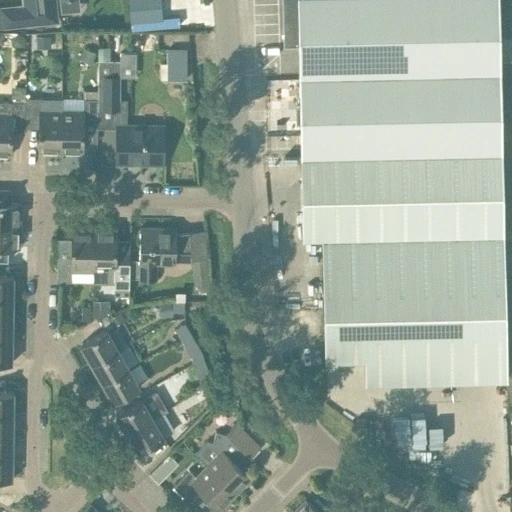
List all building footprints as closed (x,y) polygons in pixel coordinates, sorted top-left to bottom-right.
[(22,0),(23,4),(0,7),(2,28),(59,22),(56,0),(22,0)] [(283,0),(285,46),(299,46),(299,75),(500,72),(498,0),(283,0)] [(121,60),(98,60),(98,85),(102,86),(102,108),(120,108),(121,60)] [(186,79),(186,63),(162,63),(162,79),(186,79)] [(500,72),(299,75),(301,154),(501,151),(500,72)] [(84,110),(63,109),(62,152),(83,152),(83,124),(97,124),(98,91),(84,90),(84,110)] [(62,98),(27,98),(27,102),(26,123),(39,123),(39,151),(62,152),(63,109),(62,109),(62,98)] [(27,102),(0,101),(0,154),(11,155),(11,127),(26,127),(26,123),(27,102)] [(164,125),(117,124),(117,162),(163,163),(164,125)] [(501,151),(301,154),(302,236),(322,236),(503,231),(501,151)] [(0,225),(20,226),(20,203),(0,202),(0,225)] [(0,260),(8,261),(8,247),(20,248),(20,226),(0,225),(0,260)] [(175,263),(176,227),(140,227),(139,262),(130,262),(130,275),(140,275),(140,280),(156,280),(156,263),(175,263)] [(94,271),(95,228),(72,228),(71,256),(58,256),(57,281),(72,281),(72,271),(94,271)] [(129,294),(129,257),(116,257),(116,229),(95,228),(94,271),(94,282),(114,282),(114,294),(129,294)] [(204,229),(189,230),(194,289),(209,288),(204,229)] [(503,231),(322,236),(325,356),(365,355),(365,381),(506,378),(503,231)] [(0,296),(13,297),(13,275),(0,274),(0,296)] [(0,319),(12,319),(13,297),(0,297),(0,319)] [(185,300),(173,300),(173,311),(184,311),(185,300)] [(81,318),(91,319),(91,307),(82,307),(81,318)] [(123,312),(109,320),(114,327),(127,319),(123,312)] [(0,340),(12,341),(12,319),(0,319),(0,340)] [(181,338),(191,333),(185,322),(175,328),(181,338)] [(80,344),(91,363),(118,348),(126,343),(118,328),(110,333),(107,329),(98,334),(80,344)] [(191,333),(181,338),(186,347),(196,341),(191,333)] [(12,341),(0,340),(0,362),(12,363),(12,341)] [(118,348),(91,363),(102,383),(129,367),(118,348)] [(204,357),(193,361),(201,383),(210,375),(204,357)] [(129,367),(102,383),(113,402),(140,386),(129,367)] [(210,375),(201,383),(204,391),(215,387),(210,375)] [(13,391),(0,390),(0,412),(13,413),(13,391)] [(142,399),(116,414),(127,434),(153,419),(142,399)] [(13,413),(0,412),(0,434),(13,435),(13,413)] [(153,419),(127,434),(138,453),(164,438),(153,419)] [(260,446),(236,423),(225,433),(216,430),(212,442),(207,440),(194,452),(207,465),(206,466),(235,493),(251,477),(243,469),(254,458),(251,456),(260,446)] [(0,456),(12,457),(13,435),(0,434),(0,456)] [(12,457),(0,456),(0,479),(12,479),(12,457)] [(168,473),(159,464),(150,473),(159,482),(168,473)] [(235,493),(206,466),(196,477),(189,470),(173,486),(192,505),(204,493),(220,509),(235,493)] [(336,511),(334,510),(332,511),(319,511),(306,499),(292,511),(336,511)] [(98,511),(90,503),(81,511),(98,511)]
